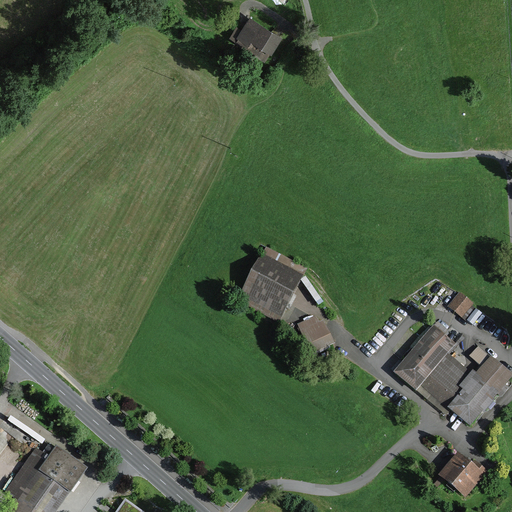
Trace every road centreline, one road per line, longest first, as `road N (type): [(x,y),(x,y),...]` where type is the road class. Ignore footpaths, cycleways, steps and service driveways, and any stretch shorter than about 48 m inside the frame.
road 1 (track): [(500,155),(417,154),(397,145),(325,66),(304,0)]
road 2 (tertiary): [(0,338),(196,511)]
road 3 (track): [(511,360),(443,312),(400,329),(386,349),(390,367),(434,425)]
